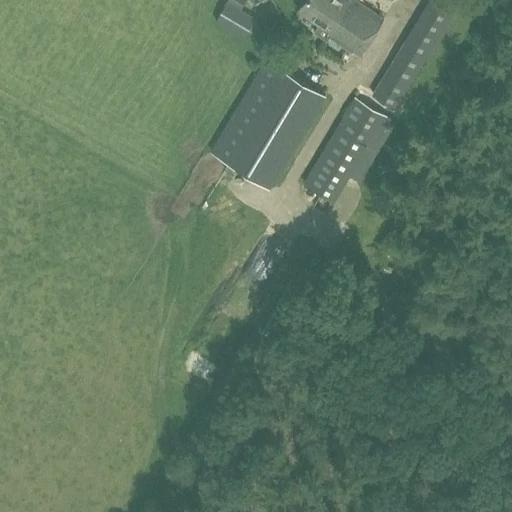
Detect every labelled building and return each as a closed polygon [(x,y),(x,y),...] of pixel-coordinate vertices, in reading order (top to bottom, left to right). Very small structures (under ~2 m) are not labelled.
[(223,10),(217,21),(244,39),(257,18),(241,9),(246,0),(228,0),(228,1),(223,10)] [(305,0),(299,10),(319,24),(315,31),(327,40),(331,35),(359,54),(384,18),(357,0),(305,0)] [(429,0),(373,93),(395,107),(404,113),(453,34),(446,29),(463,0),(429,0)] [(340,48),(334,58),(350,67),(356,57),(340,48)] [(270,186),(325,93),(267,58),(211,151),(270,186)] [(356,96),(305,182),(320,192),(323,193),(334,200),(349,174),(350,173),(359,179),(399,117),(391,112),(389,116),(385,114),(356,96)] [(204,266),(228,284),(254,248),(230,231),(204,266)]
